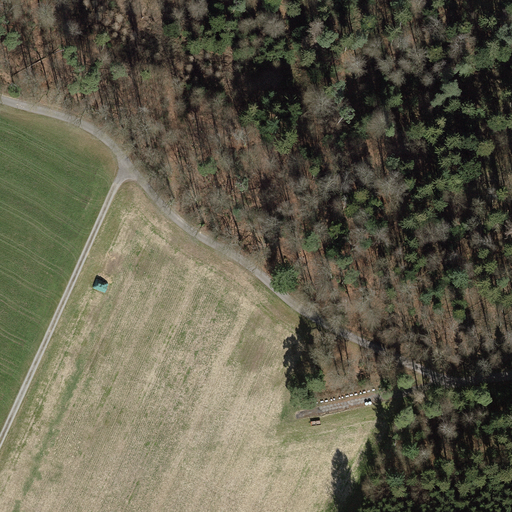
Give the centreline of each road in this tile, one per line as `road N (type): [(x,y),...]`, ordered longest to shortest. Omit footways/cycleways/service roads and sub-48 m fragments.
road 1 (track): [(126,161),(181,222),(301,310),(457,383)]
road 2 (track): [(0,441),(126,161)]
road 3 (track): [(302,414),(511,376)]
road 4 (track): [(0,96),(96,128),(126,161)]
